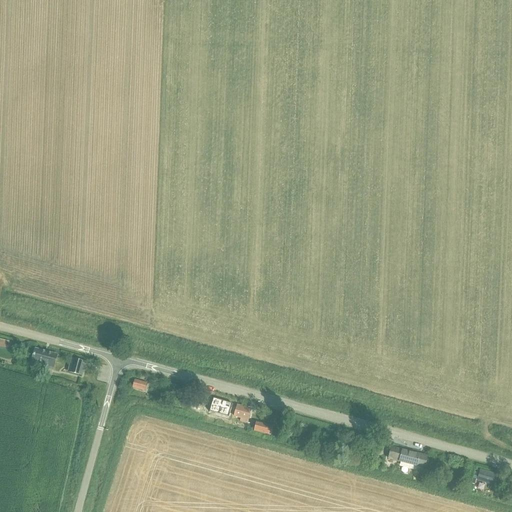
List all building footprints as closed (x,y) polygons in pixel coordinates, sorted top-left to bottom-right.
[(9,342),(0,339),(0,346),(7,348),(9,342)] [(40,365),(54,368),(57,356),(35,349),(31,364),(40,367),(40,365)] [(72,359),(68,372),(82,376),(85,363),(72,359)] [(147,384),(135,380),(132,388),(145,392),(147,384)] [(213,400),(209,415),(230,420),(232,410),(236,411),(234,418),(240,419),(239,422),(246,424),(250,409),(237,406),(237,407),(233,406),(233,405),(213,400)] [(270,435),(273,426),(256,422),(254,431),(270,435)] [(361,437),(337,431),(335,438),(359,444),(361,437)] [(424,468),(426,457),(392,450),(389,461),(424,468)] [(473,478),(471,484),(474,485),(476,479),(478,480),(494,484),(497,475),(481,470),(480,475),(474,473),(473,478)]
